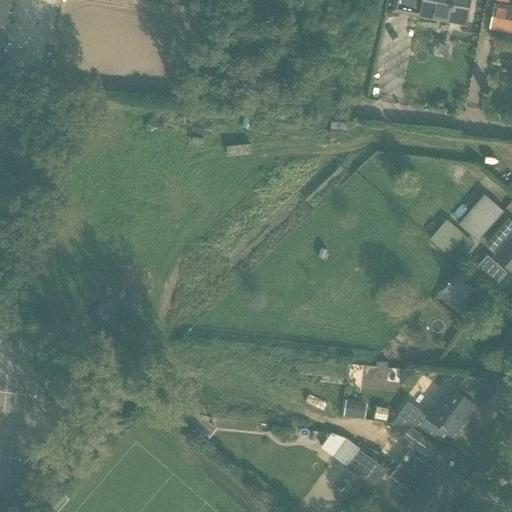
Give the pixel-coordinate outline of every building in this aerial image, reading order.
[(0,0),(0,49),(10,0),(0,0)] [(423,0),(424,0),(421,16),(465,25),(469,0),(423,0)] [(491,27),(491,28),(511,32),(511,14),(507,13),(507,9),(496,6),(491,27)] [(477,241),(503,212),(483,195),(458,224),(477,241)] [(424,197),(408,216),(430,235),(446,216),(436,208),(424,197)] [(511,235),(503,245),(493,257),(511,274),(511,235)] [(496,288),(508,273),(490,259),(478,275),(496,288)] [(484,407),(504,380),(466,377),(458,388),(484,407)] [(474,405),(449,387),(448,386),(426,417),(408,403),(393,424),(402,425),(408,426),(420,428),(425,432),(441,443),(448,434),(454,439),(465,424),(461,422),(474,405)] [(346,401),(345,417),(365,420),(367,403),(346,401)] [(185,420),(208,440),(217,428),(207,422),(210,418),(190,414),(185,420)] [(408,426),(402,425),(394,437),(400,442),(403,438),(429,458),(437,447),(408,426)] [(346,438),(333,456),(358,476),(374,488),(388,471),(346,438)] [(460,489),(411,452),(409,451),(408,452),(395,443),(388,453),(391,455),(390,456),(401,464),(401,465),(450,502),(460,489)] [(401,465),(393,475),(416,492),(414,495),(404,508),(409,511),(442,511),(450,502),(401,465)]
